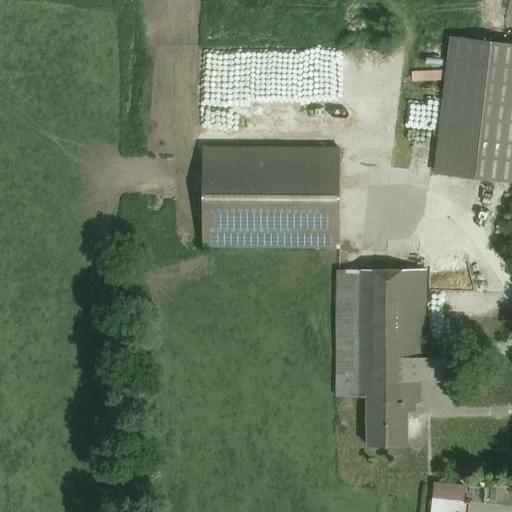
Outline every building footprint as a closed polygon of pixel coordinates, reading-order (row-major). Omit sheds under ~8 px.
[(216,0),(216,7),(246,9),(246,0),(216,0)] [(511,52),(455,45),(438,175),(511,184),(511,52)] [(373,100),(374,47),(326,46),(325,99),(373,100)] [(326,148),(197,148),(197,243),(326,243),(326,148)] [(419,268),(333,269),(334,385),(358,385),(358,442),(396,441),(396,407),(419,407),(419,388),(442,388),(442,359),(420,359),(419,268)] [(471,511),(472,500),(431,498),(430,511),(471,511)]
